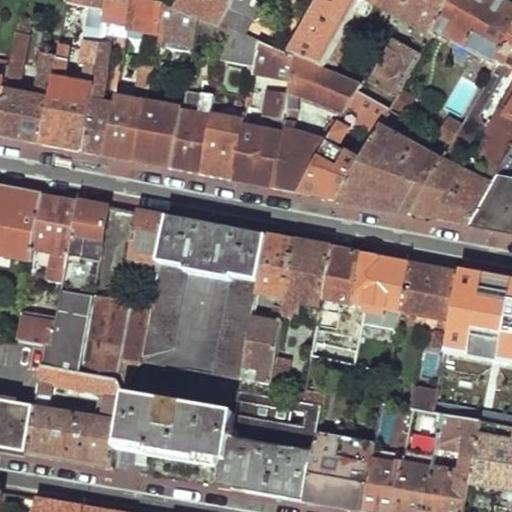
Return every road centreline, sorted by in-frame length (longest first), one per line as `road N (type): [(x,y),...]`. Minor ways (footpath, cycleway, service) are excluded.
road 1 (residential): [(511,259),(0,162)]
road 2 (residential): [(0,476),(203,511)]
